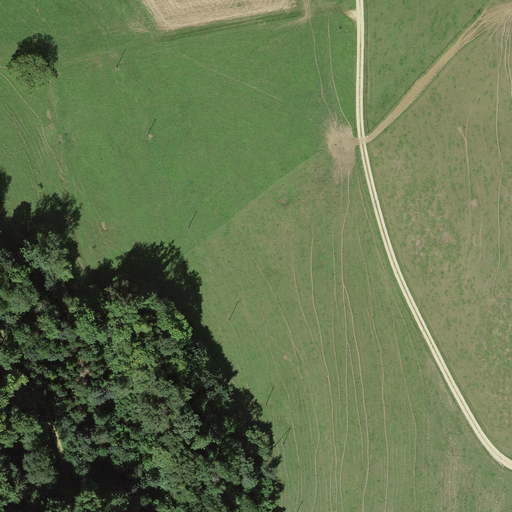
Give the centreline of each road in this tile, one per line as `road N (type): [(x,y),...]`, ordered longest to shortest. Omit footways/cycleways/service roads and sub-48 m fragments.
road 1 (track): [(511,466),(472,428),(384,242),(363,165),(358,0)]
road 2 (track): [(0,336),(37,394),(76,511)]
